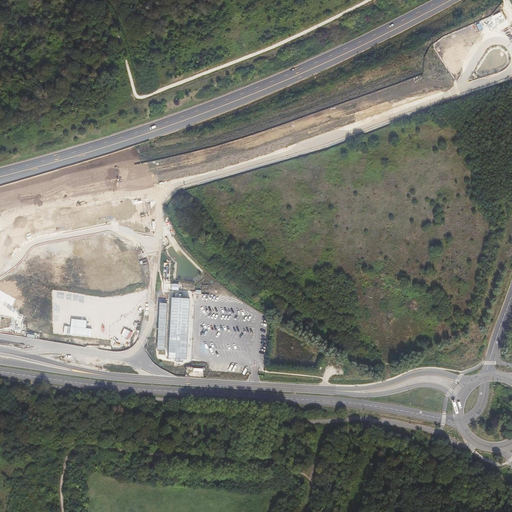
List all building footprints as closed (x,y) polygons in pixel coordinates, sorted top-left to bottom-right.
[(156,187),(143,189),(143,191),(131,193),(133,204),(158,200),(156,187)] [(125,199),(112,202),(116,215),(128,212),(125,199)] [(56,227),(66,229),(68,220),(70,212),(66,211),(67,204),(61,203),(56,227)] [(147,206),(134,209),(138,228),(151,225),(147,206)] [(73,241),(76,256),(113,250),(112,242),(105,244),(103,236),(73,241)] [(122,259),(134,264),(138,253),(127,248),(122,259)] [(109,270),(121,271),(122,258),(110,257),(109,270)] [(97,277),(102,264),(89,259),(84,272),(97,277)] [(121,283),(130,286),(132,277),(123,274),(121,283)] [(101,314),(119,310),(115,294),(98,298),(101,314)] [(190,298),(170,297),(168,346),(167,356),(167,359),(186,360),(190,298)] [(123,326),(134,324),(130,307),(119,309),(123,326)] [(168,317),(168,307),(160,307),(159,316),(168,317)] [(70,326),(86,328),(87,320),(71,318),(70,326)] [(167,323),(159,323),(158,335),(166,336),(167,323)] [(86,328),(70,326),(70,327),(69,333),(91,336),(92,329),(86,328)] [(117,330),(112,348),(119,349),(123,332),(117,330)] [(167,356),(168,346),(159,346),(158,356),(167,356)]
